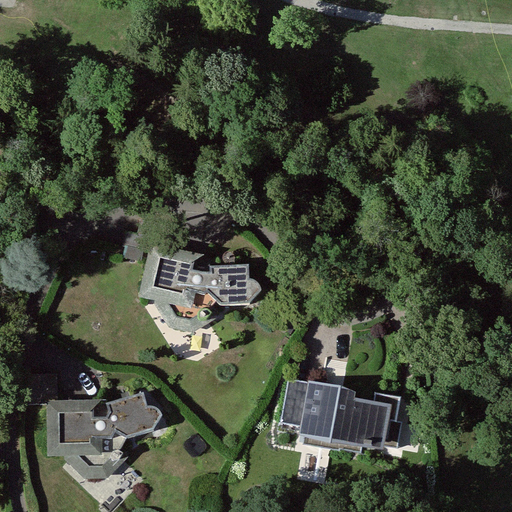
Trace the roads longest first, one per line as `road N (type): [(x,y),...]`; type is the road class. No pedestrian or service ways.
road 1 (residential): [(68,237),(132,209),(186,203),(228,210),(258,227),(346,316),(375,307),(413,270),(439,271)]
road 2 (residential): [(19,511),(10,441),(17,372),(34,301),(68,237)]
